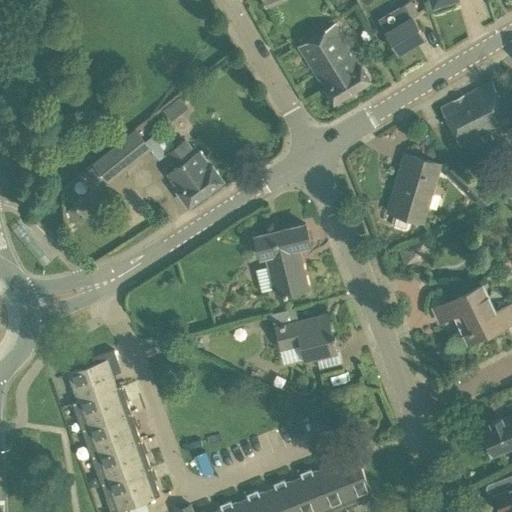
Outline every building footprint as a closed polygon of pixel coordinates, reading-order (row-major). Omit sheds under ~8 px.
[(334,0),(340,10),(352,2),(350,0),(334,0)] [(388,0),(377,0),(371,6),(380,18),(393,7),(388,0)] [(398,52),(425,36),(412,13),(416,10),(410,1),(380,19),(387,31),(386,31),(398,52)] [(359,64),(335,24),(299,46),(324,86),(323,87),(333,103),(371,80),(360,63),(359,64)] [(490,138),(487,133),(511,121),(492,82),(441,107),(461,146),(482,135),(484,141),(490,138)] [(189,107),(180,96),(163,109),(171,120),(189,107)] [(119,142),(136,161),(151,148),(135,129),(119,142)] [(195,154),(185,140),(166,154),(176,167),(168,173),(180,189),(178,190),(189,205),(223,180),(212,165),(210,167),(199,151),(195,154)] [(423,221),(440,163),(405,153),(397,181),(400,182),(391,212),(397,213),(395,224),(406,227),(409,217),(423,221)] [(485,209),(493,200),(485,192),(488,189),(459,161),(446,174),(475,202),(476,200),(485,209)] [(92,165),(81,174),(94,190),(105,181),(92,165)] [(511,198),(511,178),(502,189),(511,198)] [(307,288),(297,248),(311,244),(305,223),(256,236),(261,257),(267,255),(277,296),(287,294),(287,293),(307,288)] [(511,302),(495,310),(482,284),(433,308),(440,322),(463,310),(472,330),(464,334),(469,342),(511,320),(511,302)] [(298,320),(295,307),(271,313),(274,326),(280,348),(300,343),(304,359),(309,358),(310,360),(315,359),(314,357),(338,351),(328,312),(298,320)] [(117,387),(116,385),(112,372),(107,374),(105,368),(119,363),(114,349),(92,357),(94,363),(68,372),(78,399),(78,400),(117,387)] [(82,429),(131,413),(121,383),(116,385),(117,387),(78,400),(78,399),(72,401),(82,429)] [(91,457),(141,440),(131,413),(82,429),(91,457)] [(511,414),(503,418),(502,416),(491,421),(494,429),(485,433),(489,443),(487,444),(491,455),(511,446),(511,414)] [(101,484),(151,468),(141,440),(91,457),(101,484)] [(328,465),(344,508),(374,496),(358,454),(340,462),(338,457),(326,461),(328,465)] [(314,511),(334,511),(344,508),(328,465),(312,471),(311,468),(300,472),(301,476),(314,511)] [(151,468),(101,484),(110,511),(111,511),(160,495),(151,468)] [(511,511),(511,475),(494,483),(494,482),(489,484),(488,485),(487,486),(486,488),(487,489),(487,490),(488,491),(489,491),(490,492),(491,490),(497,493),(496,494),(498,497),(496,500),(499,506),(503,508),(504,511),(511,511)] [(283,511),(314,511),(301,476),(286,482),(284,478),(273,483),(275,487),(274,487),(283,511)] [(252,511),(283,511),(274,487),(259,493),(258,489),(246,493),(248,498),(247,498),(252,511)] [(220,511),(252,511),(247,498),(232,504),(231,500),(219,504),(221,508),(220,509),(220,511)] [(220,511),(220,509),(211,511),(204,511),(204,510),(199,511),(193,511),(190,503),(187,505),(189,511),(220,511)]
